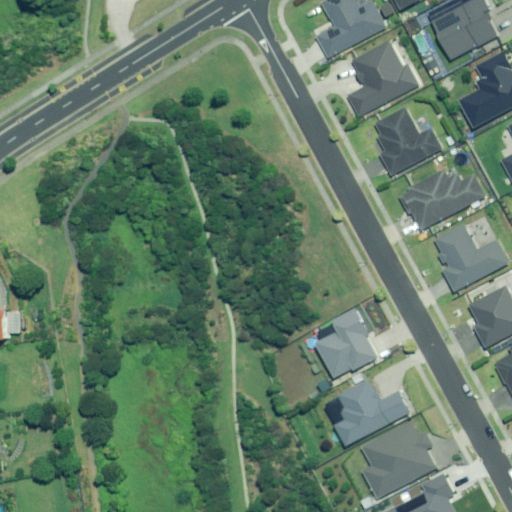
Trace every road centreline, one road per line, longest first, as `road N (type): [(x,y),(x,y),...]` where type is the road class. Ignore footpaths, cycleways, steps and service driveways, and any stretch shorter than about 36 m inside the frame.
road 1 (residential): [(242,0),(511,495)]
road 2 (tertiary): [(0,149),(232,0)]
